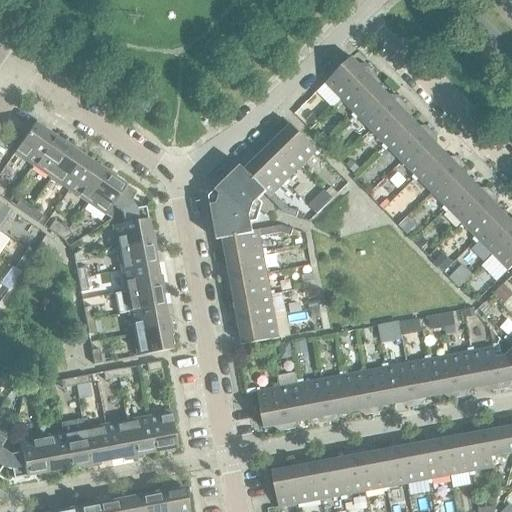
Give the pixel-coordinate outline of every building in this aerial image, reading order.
[(341,99),(371,69),(366,64),(362,68),(352,57),(325,83),(341,99)] [(371,69),(341,99),(356,114),(382,89),(373,79),(377,75),(371,69)] [(131,103),(136,106),(147,113),(157,97),(142,87),(131,103)] [(382,89),(356,114),(371,130),(402,100),(397,95),(392,99),(382,89)] [(407,106),(402,100),(371,130),(386,146),(413,120),(403,110),(407,106)] [(306,121),(311,126),(319,118),(314,113),(306,121)] [(33,166),(53,136),(44,130),(45,129),(44,126),(36,120),(14,153),(33,166)] [(423,130),(413,120),(386,146),(402,161),(432,131),(427,126),(423,130)] [(276,131),(271,136),(301,167),(317,151),(291,125),(281,135),(276,131)] [(432,131),(402,161),(417,177),(443,151),(433,141),(437,137),(432,131)] [(53,136),(33,166),(51,178),(73,145),(66,141),(63,141),(62,143),(53,136)] [(301,167),(271,136),(265,142),(270,146),(260,156),(285,182),(301,167)] [(73,145),(51,178),(69,190),(89,161),(80,154),(81,153),(80,150),(73,145)] [(453,161),(443,151),(417,177),(432,193),(463,163),(457,157),(453,161)] [(285,182),(260,156),(250,166),(245,161),(239,167),(265,194),(269,198),(274,193),(285,182)] [(89,161),(69,190),(86,203),(109,170),(102,165),(99,166),(98,167),(89,161)] [(351,162),(346,167),(355,175),(360,170),(351,162)] [(463,163),(432,193),(447,208),(474,182),(463,172),(468,168),(463,163)] [(265,194),(239,167),(211,195),(210,199),(217,238),(253,231),(250,216),(254,205),(265,194)] [(109,170),(86,203),(105,216),(112,206),(122,213),(133,205),(130,201),(136,193),(115,179),(116,177),(116,175),(109,170)] [(474,182),(447,208),(463,224),(493,194),(488,188),(483,192),(474,182)] [(331,187),(325,193),(332,200),(338,194),(331,187)] [(317,215),(332,200),(325,193),(322,190),(307,205),(317,215)] [(274,193),(269,198),(277,206),(282,201),(274,193)] [(498,199),(493,194),(463,224),(478,239),(504,214),(494,203),(498,199)] [(19,200),(15,207),(26,214),(30,208),(19,200)] [(282,201),(277,206),(285,214),(289,208),(282,201)] [(0,228),(8,217),(12,219),(15,214),(0,204),(0,228)] [(133,205),(122,213),(124,224),(112,226),(117,249),(156,242),(154,232),(152,231),(150,231),(145,207),(136,209),(133,205)] [(42,216),(30,208),(26,214),(37,222),(42,216)] [(289,208),(285,214),(297,218),(299,212),(289,208)] [(511,221),(504,214),(478,239),(493,255),(511,236),(511,221)] [(56,235),(62,226),(54,220),(48,229),(56,235)] [(68,230),(62,226),(56,235),(63,240),(71,234),(68,230)] [(281,226),(270,228),(271,236),(281,234),(281,226)] [(293,230),(281,226),(281,234),(291,236),(293,230)] [(270,228),(259,230),(260,238),(271,236),(270,228)] [(259,230),(253,231),(217,238),(218,247),(224,245),(227,259),(263,252),(260,238),(259,230)] [(511,236),(493,255),(508,271),(511,267),(511,236)] [(421,238),(416,244),(421,249),(427,244),(421,238)] [(157,250),(156,242),(117,249),(121,270),(156,263),(154,253),(156,252),(157,250)] [(81,249),(73,254),(75,263),(86,261),(84,254),(81,249)] [(263,252),(227,259),(230,273),(224,274),(225,282),(267,274),(263,252)] [(443,253),(433,262),(443,272),(452,263),(443,253)] [(24,267),(18,263),(14,268),(20,272),(24,267)] [(158,274),(156,263),(121,270),(125,291),(164,284),(162,276),(160,274),(158,274)] [(87,267),(76,269),(78,279),(86,277),(89,276),(87,267)] [(463,267),(451,279),(460,289),(473,277),(463,267)] [(267,274),(225,282),(226,289),(232,288),(235,302),(271,295),(267,274)] [(301,276),(304,289),(316,287),(313,274),(301,276)] [(88,291),(86,277),(78,279),(80,292),(88,291)] [(164,284),(125,291),(115,293),(119,315),(129,313),(164,306),(162,295),(164,295),(165,292),(164,284)] [(511,296),(511,292),(504,284),(495,292),(506,302),(511,296)] [(271,295),(235,302),(238,316),(232,317),(233,324),(275,316),(271,295)] [(318,301),(308,302),(310,309),(319,308),(318,301)] [(85,321),(93,319),(91,306),(83,307),(85,321)] [(166,317),(164,306),(129,313),(133,334),(172,326),(170,318),(168,317),(166,317)] [(474,308),(465,310),(466,318),(476,317),(474,308)] [(319,309),(311,311),(313,320),(321,319),(319,309)] [(454,313),(429,318),(432,334),(457,329),(454,313)] [(275,316),(233,324),(234,331),(240,330),(243,345),(279,338),(275,316)] [(96,333),(93,319),(85,321),(88,334),(96,333)] [(400,323),(378,327),(382,345),(403,341),(402,338),(401,331),(400,324),(400,323)] [(173,335),(172,326),(133,334),(137,356),(172,350),(170,337),(172,337),(173,335)] [(297,357),(308,355),(306,343),(295,345),(297,357)] [(501,390),(496,358),(494,348),(473,352),(478,388),(492,386),(493,391),(501,390)] [(99,349),(91,351),(94,364),(101,363),(99,349)] [(511,350),(506,356),(496,358),(501,390),(508,389),(507,383),(511,381),(511,350)] [(478,388),(473,352),(451,356),(458,398),(466,397),(464,391),(478,388)] [(458,398),(451,356),(430,360),(435,396),(450,394),(451,399),(458,398)] [(430,360),(408,364),(415,406),(422,405),(421,399),(435,396),(430,360)] [(161,370),(160,362),(146,364),(148,372),(161,370)] [(415,406),(408,364),(387,368),(393,404),(406,402),(407,408),(415,406)] [(116,370),(118,378),(132,375),(130,367),(116,370)] [(387,368),(366,372),(372,414),(380,413),(379,407),(393,404),(387,368)] [(118,378),(116,370),(103,372),(104,380),(118,378)] [(366,372),(344,376),(350,412),(364,410),(365,416),(372,414),(366,372)] [(0,384),(4,388),(11,379),(3,373),(0,377),(0,384)] [(89,383),(88,375),(74,378),(75,386),(89,383)] [(350,412),(344,376),(323,380),(329,422),(338,421),(336,415),(350,412)] [(75,386),(74,378),(60,380),(62,388),(75,386)] [(16,393),(18,384),(11,379),(4,388),(11,392),(16,393)] [(329,422),(323,380),(301,384),(307,420),(321,418),(323,424),(329,422)] [(50,394),(48,383),(38,385),(40,396),(50,394)] [(301,384),(280,388),(287,430),(295,429),(294,423),(307,420),(301,384)] [(40,396),(38,385),(30,386),(28,396),(34,397),(40,396)] [(287,430),(280,388),(257,392),(264,428),(279,426),(280,431),(287,430)] [(147,417),(154,452),(165,450),(165,452),(168,453),(177,452),(170,413),(147,417)] [(147,417),(126,421),(133,460),(142,458),(143,456),(143,454),(154,452),(147,417)] [(91,468),(84,429),(82,419),(61,423),(62,433),(69,468),(80,466),(80,468),(83,469),(91,468)] [(133,460),(126,421),(105,425),(111,460),(122,458),(123,460),(125,461),(133,460)] [(511,453),(511,426),(494,430),(493,424),(485,426),(492,457),(511,453)] [(105,425),(84,429),(91,468),(99,466),(101,464),(100,462),(111,460),(105,425)] [(479,433),(465,436),(472,472),(494,468),(492,457),(485,426),(478,427),(479,433)] [(450,432),(443,434),(451,476),(472,472),(465,436),(451,438),(450,432)] [(62,433),(41,437),(48,476),(57,474),(58,472),(58,470),(69,468),(62,433)] [(0,448),(7,439),(0,434),(0,470),(2,468),(7,469),(10,455),(0,448)] [(451,476),(443,434),(435,435),(436,441),(422,444),(429,480),(451,476)] [(21,453),(10,455),(7,469),(11,470),(13,479),(38,474),(38,476),(40,477),(48,476),(41,437),(19,441),(21,453)] [(407,440),(400,442),(408,484),(429,480),(422,444),(408,446),(407,440)] [(393,449),(380,452),(387,488),(408,484),(400,442),(392,443),(393,449)] [(387,488),(380,452),(366,454),(365,448),(357,450),(365,492),(387,488)] [(351,457),(337,460),(344,496),(365,492),(357,450),(350,451),(351,457)] [(344,496),(337,460),(323,462),(322,456),(315,458),(323,500),(344,496)] [(323,500),(315,458),(307,459),(308,465),(295,468),(302,504),(323,500)] [(302,504),(295,468),(281,470),(280,464),(271,466),(279,508),(302,504)] [(169,486),(161,488),(165,511),(188,511),(184,487),(172,490),(171,488),(169,486)] [(151,493),(140,496),(143,511),(165,511),(161,488),(152,490),(151,492),(151,493)] [(143,511),(140,496),(129,498),(129,496),(126,494),(118,496),(121,511),(143,511)] [(121,511),(118,496),(110,498),(108,500),(109,502),(98,504),(99,511),(121,511)] [(99,511),(98,504),(87,506),(86,504),(84,502),(76,504),(77,511),(99,511)]
